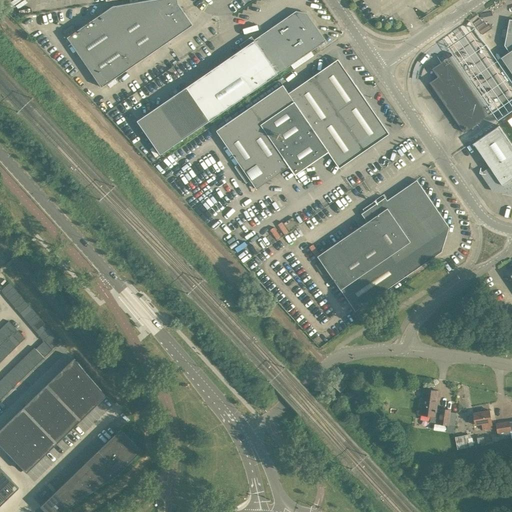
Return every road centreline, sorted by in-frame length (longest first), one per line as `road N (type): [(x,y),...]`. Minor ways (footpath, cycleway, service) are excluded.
road 1 (tertiary): [(241,432),(0,154)]
road 2 (unclassified): [(377,66),(475,209),(511,231)]
road 3 (unclassified): [(241,432),(324,364),(405,350)]
road 4 (unclassified): [(405,350),(427,311),(511,246)]
road 5 (unclassified): [(479,0),(377,66)]
